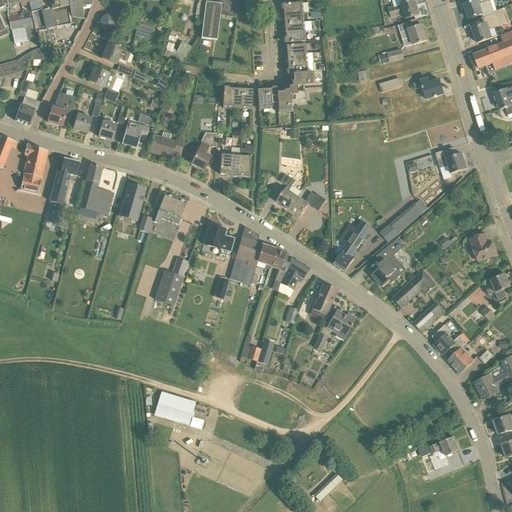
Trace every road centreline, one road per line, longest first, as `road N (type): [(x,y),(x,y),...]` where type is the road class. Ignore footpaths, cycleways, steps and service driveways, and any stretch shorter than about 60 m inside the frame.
road 1 (residential): [(499,511),(463,404),(403,328),(185,183),(30,136)]
road 2 (track): [(244,511),(403,328)]
road 3 (tertiary): [(488,163),(437,0)]
road 4 (residential): [(30,136),(95,0)]
